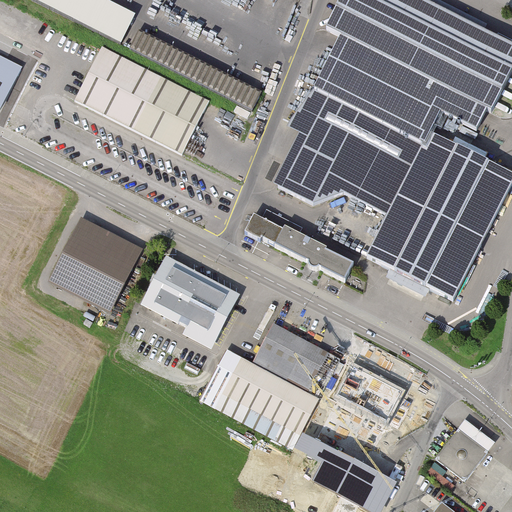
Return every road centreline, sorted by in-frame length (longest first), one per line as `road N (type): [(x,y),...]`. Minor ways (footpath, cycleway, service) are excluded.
road 1 (tertiary): [(456,381),(0,142)]
road 2 (residential): [(456,381),(399,511)]
